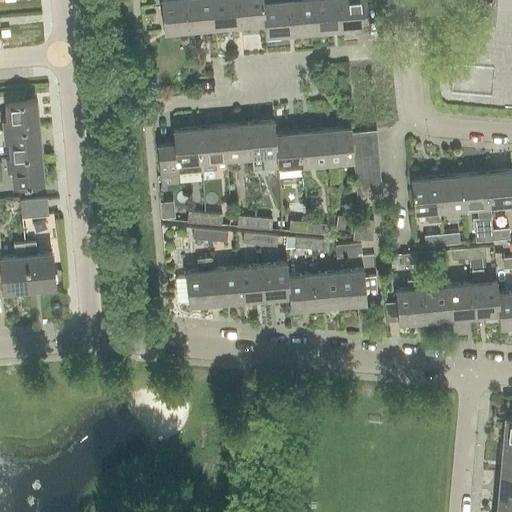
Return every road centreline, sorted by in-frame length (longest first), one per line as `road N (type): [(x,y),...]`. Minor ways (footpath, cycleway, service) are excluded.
road 1 (residential): [(474,366),(92,341)]
road 2 (residential): [(92,341),(67,52)]
road 3 (residential): [(147,103),(255,94),(307,58),(408,49)]
road 4 (residential): [(511,134),(435,128),(418,117),(408,49)]
road 5 (residential): [(460,511),(474,366)]
